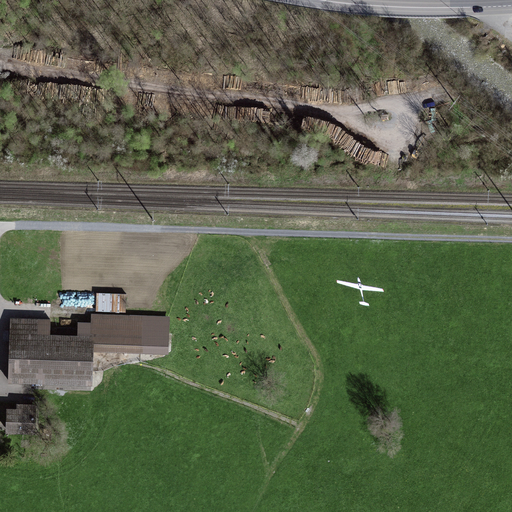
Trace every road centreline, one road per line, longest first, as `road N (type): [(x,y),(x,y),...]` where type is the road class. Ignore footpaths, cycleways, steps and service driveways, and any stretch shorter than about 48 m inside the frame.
road 1 (track): [(0,229),(511,242)]
road 2 (track): [(0,68),(345,114),(392,147),(403,101)]
road 3 (track): [(266,232),(324,351),(324,378),(250,511)]
road 4 (secondary): [(511,5),(318,0)]
road 5 (track): [(297,428),(152,372)]
